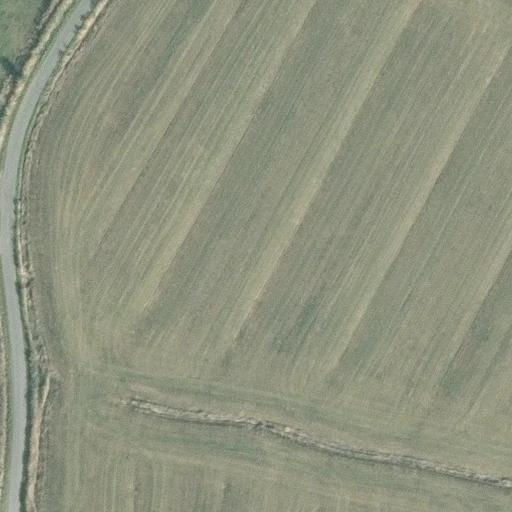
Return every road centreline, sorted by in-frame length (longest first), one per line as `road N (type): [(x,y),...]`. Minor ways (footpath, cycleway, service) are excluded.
road 1 (residential): [(0,283),(9,369),(6,511)]
road 2 (residential): [(86,0),(32,83),(12,129),(0,194)]
